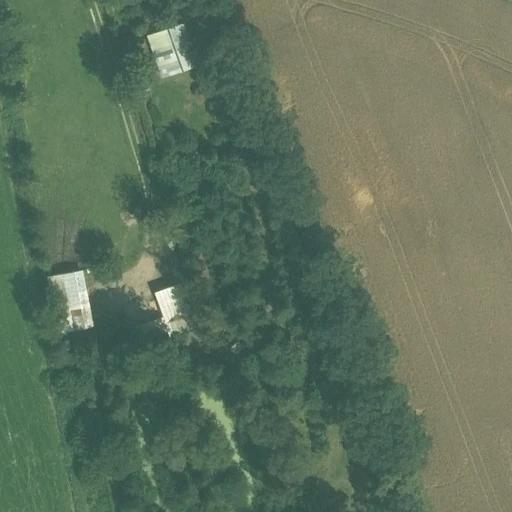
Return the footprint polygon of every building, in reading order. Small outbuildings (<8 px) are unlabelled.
[(184,26),(160,34),(170,61),(194,52),(184,26)] [(62,333),(64,345),(84,342),(82,329),(91,327),(81,269),(44,276),(54,334),(62,333)] [(154,295),(142,299),(146,314),(147,314),(159,310),(154,295)] [(159,310),(147,314),(149,321),(162,317),(159,310)] [(200,331),(184,333),(186,343),(201,341),(200,331)]
